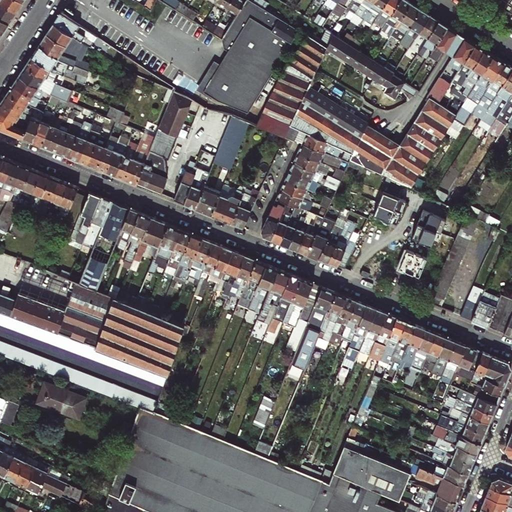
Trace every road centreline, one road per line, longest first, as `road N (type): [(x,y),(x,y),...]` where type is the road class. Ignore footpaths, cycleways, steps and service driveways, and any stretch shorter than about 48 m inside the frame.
road 1 (residential): [(511,348),(249,241)]
road 2 (residential): [(249,241),(0,140)]
road 3 (unknown): [(0,332),(153,382)]
